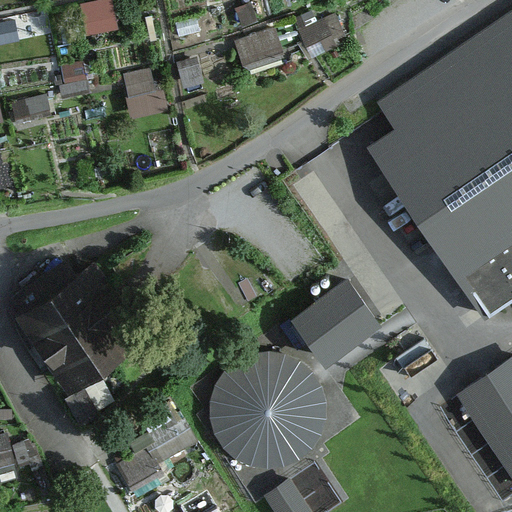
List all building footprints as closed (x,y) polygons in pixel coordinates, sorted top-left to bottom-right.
[(89,0),(85,0),(86,33),(117,32),(116,0),(89,0)] [(337,12),(298,26),(308,55),(347,41),(337,12)] [(241,63),(282,55),(276,25),(235,33),(241,63)] [(511,55),(370,151),(485,319),(511,300),(511,55)] [(88,58),(60,61),(64,91),(91,88),(88,58)] [(156,64),(122,71),(133,118),(166,111),(156,64)] [(47,92),(11,100),(15,118),(51,110),(47,92)] [(119,286),(110,291),(92,264),(79,273),(68,257),(14,292),(24,308),(18,312),(70,393),(145,344),(126,315),(134,310),(119,286)] [(348,279),(292,320),(327,367),(382,326),(348,279)] [(321,385),(310,369),(294,358),(275,353),(257,354),(239,360),(224,373),(214,389),(210,407),(212,426),(220,443),(234,457),(251,466),(270,469),(289,465),(306,455),(318,441),(325,423),(326,404),(321,385)] [(511,480),(511,358),(457,395),(511,480)] [(157,460),(198,445),(189,420),(134,439),(138,452),(119,459),(131,493),(164,481),(157,460)] [(8,429),(0,431),(0,463),(16,459),(8,429)] [(312,511),(291,479),(264,497),(274,511),(312,511)] [(209,488),(178,507),(181,511),(215,511),(221,508),(209,488)]
